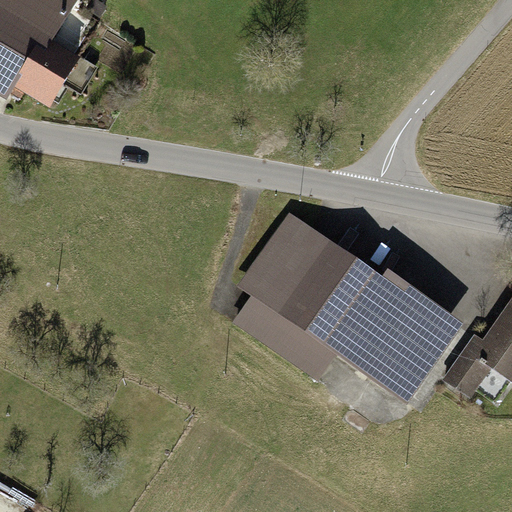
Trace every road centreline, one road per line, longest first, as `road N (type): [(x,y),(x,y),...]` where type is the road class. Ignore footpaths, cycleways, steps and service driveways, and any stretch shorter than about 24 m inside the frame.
road 1 (residential): [(373,195),(0,127)]
road 2 (residential): [(511,3),(401,136),(373,195)]
road 3 (residential): [(511,222),(373,195)]
